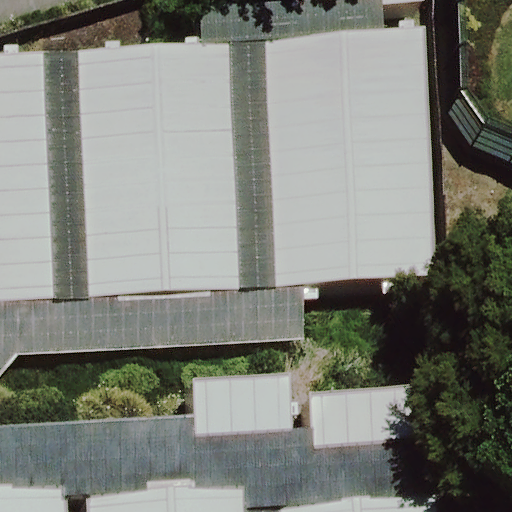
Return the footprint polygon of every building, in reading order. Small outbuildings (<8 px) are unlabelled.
[(411,53),(266,62),(281,295),(426,286),(411,53)] [(46,66),(0,69),(0,302),(61,299),(46,66)] [(234,69),(84,79),(99,307),(248,297),(234,69)] [(239,389),(138,395),(143,469),(243,463),(239,389)] [(373,399),(269,406),(273,471),(378,464),(373,399)] [(61,511),(61,498),(0,501),(0,511),(61,511)] [(247,511),(247,503),(103,511),(247,511)]
